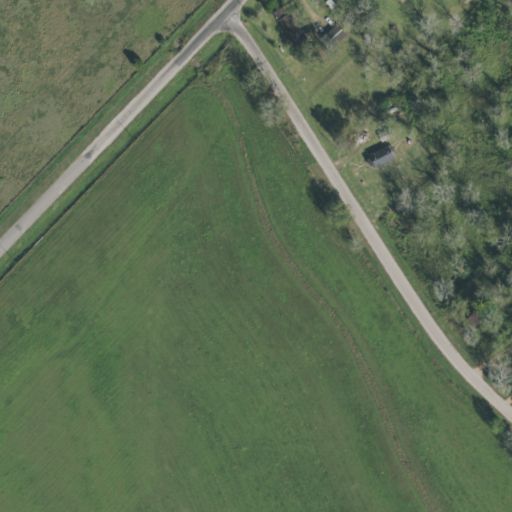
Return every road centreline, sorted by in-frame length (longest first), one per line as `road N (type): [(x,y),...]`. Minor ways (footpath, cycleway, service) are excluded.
road 1 (residential): [(511,410),(463,366),(220,14)]
road 2 (residential): [(0,244),(233,0)]
